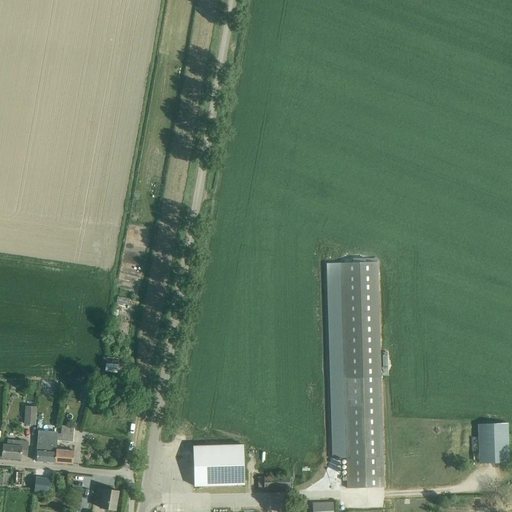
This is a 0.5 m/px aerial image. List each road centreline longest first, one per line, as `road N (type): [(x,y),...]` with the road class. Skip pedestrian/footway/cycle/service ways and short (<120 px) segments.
road 1 (tertiary): [(141,511),(231,0)]
road 2 (residential): [(131,511),(123,474),(0,462)]
